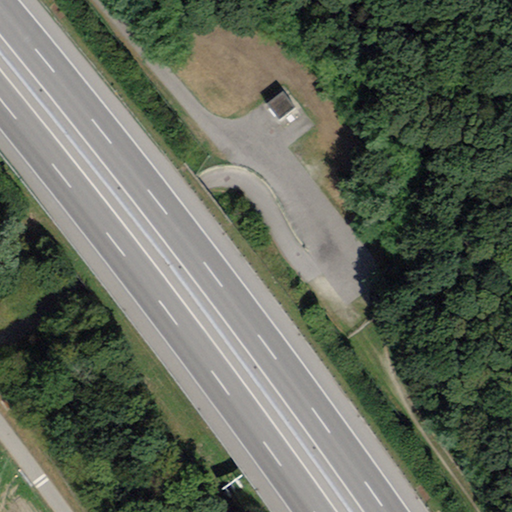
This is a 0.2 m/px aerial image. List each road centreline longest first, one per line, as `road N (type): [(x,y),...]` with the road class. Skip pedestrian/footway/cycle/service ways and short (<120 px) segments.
road 1 (motorway): [(384,511),(134,173),(0,8)]
road 2 (motorway): [(0,98),(312,511)]
road 3 (track): [(325,253),(297,258),(256,192),(230,181),(153,219),(0,352)]
road 4 (track): [(105,0),(195,110),(282,173),(325,253)]
road 5 (track): [(485,511),(373,354),(325,253)]
